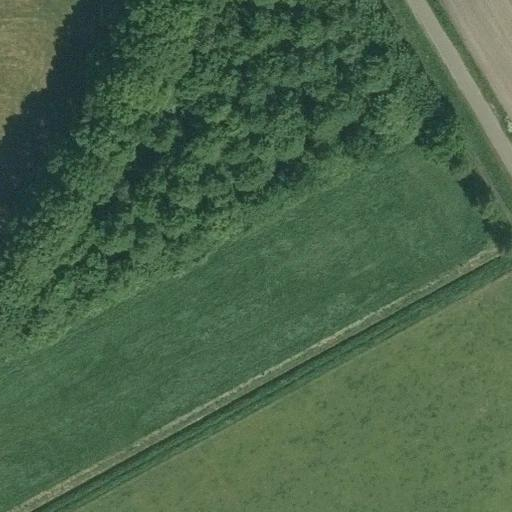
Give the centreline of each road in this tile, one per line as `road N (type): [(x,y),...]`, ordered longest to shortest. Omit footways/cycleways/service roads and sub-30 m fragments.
road 1 (track): [(511,263),(56,511)]
road 2 (unclassified): [(511,167),(413,0)]
